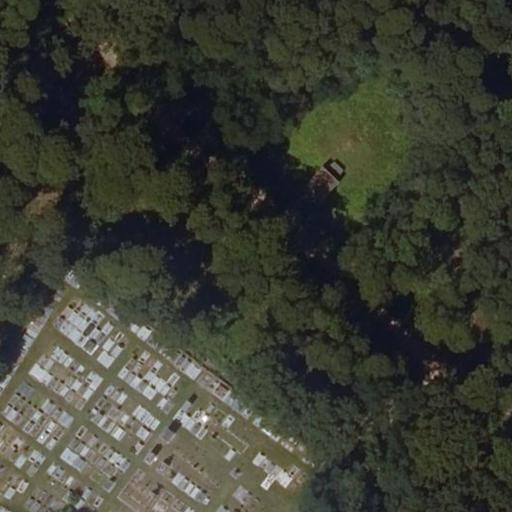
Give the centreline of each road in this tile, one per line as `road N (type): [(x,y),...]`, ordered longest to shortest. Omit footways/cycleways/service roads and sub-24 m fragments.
road 1 (track): [(114,60),(202,153),(344,246),(511,388)]
road 2 (track): [(475,357),(329,453)]
road 3 (track): [(0,138),(114,60)]
